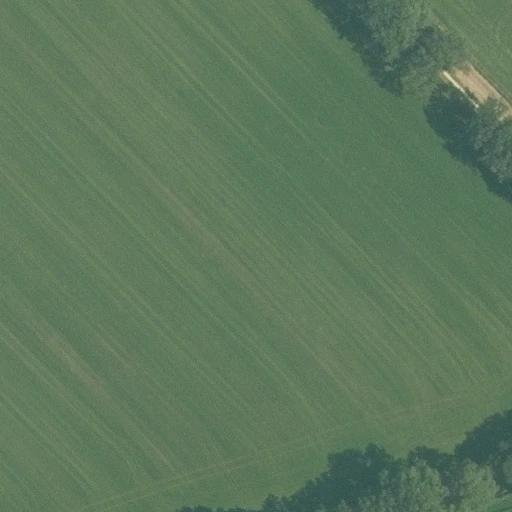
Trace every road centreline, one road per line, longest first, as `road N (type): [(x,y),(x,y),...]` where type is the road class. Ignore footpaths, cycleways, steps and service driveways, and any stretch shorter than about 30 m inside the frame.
road 1 (unclassified): [(330,511),(511,450)]
road 2 (track): [(390,0),(511,121)]
